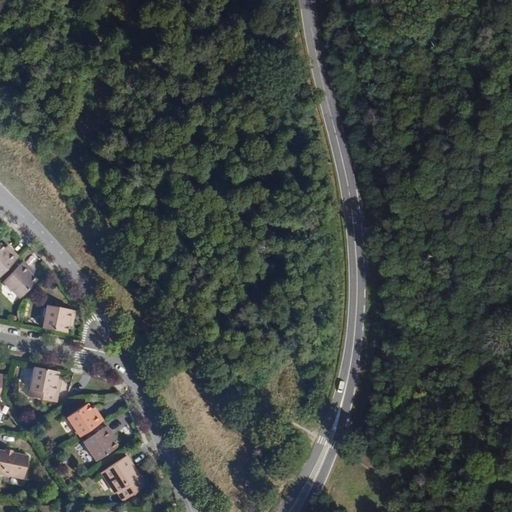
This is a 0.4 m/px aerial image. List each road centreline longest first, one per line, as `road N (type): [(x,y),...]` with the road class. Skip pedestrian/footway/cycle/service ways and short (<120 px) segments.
road 1 (unknown): [(76,0),(92,189),(237,374),(327,444)]
road 2 (tertiary): [(306,0),(357,267),(353,348),(334,427),(299,503)]
road 3 (residential): [(125,368),(74,268),(0,192)]
road 4 (residential): [(193,511),(125,368)]
road 5 (residential): [(125,368),(0,342)]
